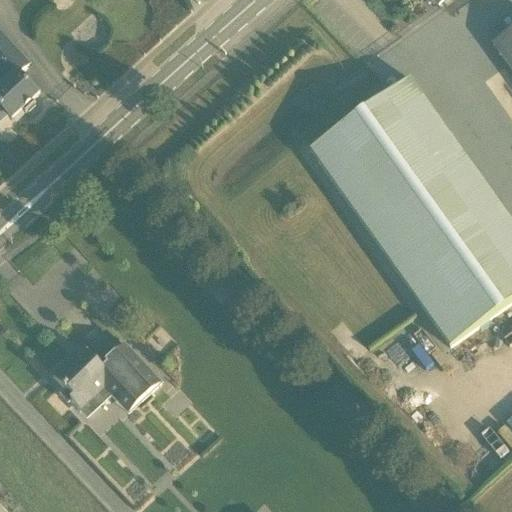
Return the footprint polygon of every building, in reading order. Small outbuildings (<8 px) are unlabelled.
[(432,0),(439,9),(451,0),(432,0)] [(511,73),(511,32),(493,46),(511,73)] [(0,73),(10,84),(0,93),(0,123),(7,117),(12,123),(23,113),(25,115),(26,116),(36,106),(35,106),(33,104),(39,98),(38,97),(40,96),(41,95),(31,84),(30,85),(30,86),(28,87),(19,77),(30,67),(0,35),(0,73)] [(450,349),(511,305),(511,224),(411,82),(311,154),(450,349)] [(161,383),(125,348),(106,366),(108,368),(104,372),(89,356),(80,364),(83,367),(77,372),(69,365),(53,380),(67,394),(68,393),(75,399),(71,403),(82,413),(84,411),(89,416),(103,402),(102,401),(109,394),(118,402),(130,414),(143,402),(161,383)] [(505,457),(511,454),(511,429),(496,437),(505,457)]
